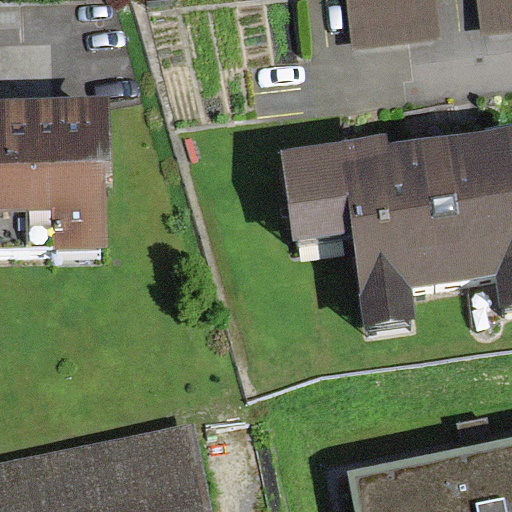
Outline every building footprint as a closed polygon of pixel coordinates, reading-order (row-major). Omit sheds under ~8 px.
[(429,48),(422,0),(345,0),(344,0),(351,58),(429,48)] [(511,0),(469,0),(474,39),(511,34),(511,0)] [(0,243),(88,242),(87,136),(0,136),(0,243)] [(511,291),(511,232),(502,166),(364,187),(361,170),(276,183),(289,264),(351,254),(360,315),(511,291)] [(0,511),(210,511),(194,430),(0,465),(0,511)] [(511,511),(511,466),(473,475),(344,500),(346,511),(511,511)]
